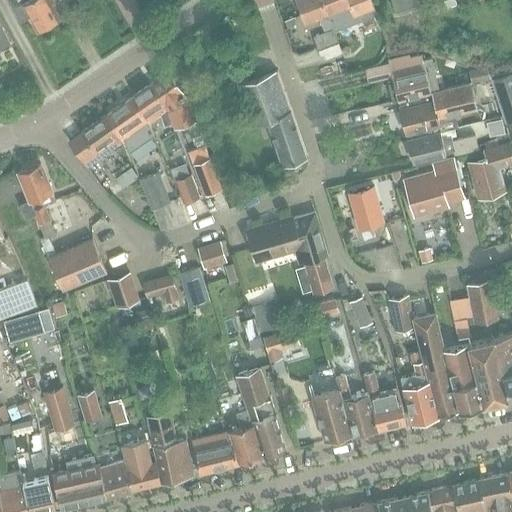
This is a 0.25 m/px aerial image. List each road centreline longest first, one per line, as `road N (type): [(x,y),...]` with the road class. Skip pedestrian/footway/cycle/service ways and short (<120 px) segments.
road 1 (residential): [(511,434),(169,511)]
road 2 (residential): [(47,122),(109,209),(152,242),(320,184)]
road 3 (residential): [(320,184),(352,277),(403,281),(511,247)]
road 4 (residential): [(47,122),(224,0)]
road 5 (residential): [(320,184),(266,0)]
